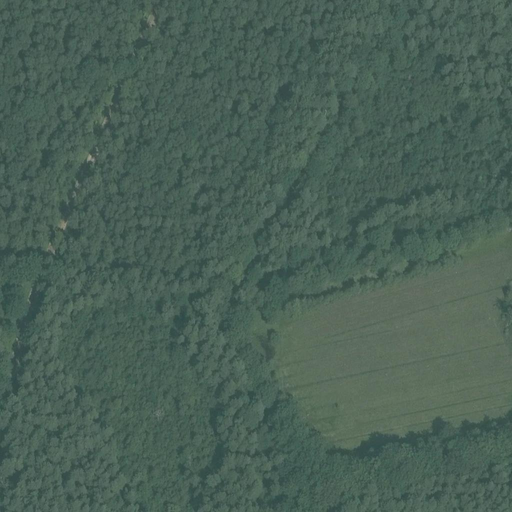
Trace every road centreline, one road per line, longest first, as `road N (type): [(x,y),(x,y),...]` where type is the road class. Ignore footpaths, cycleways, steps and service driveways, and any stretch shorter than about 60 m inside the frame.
road 1 (unclassified): [(0,441),(42,254),(159,0)]
road 2 (track): [(300,511),(311,501),(385,481),(511,455)]
